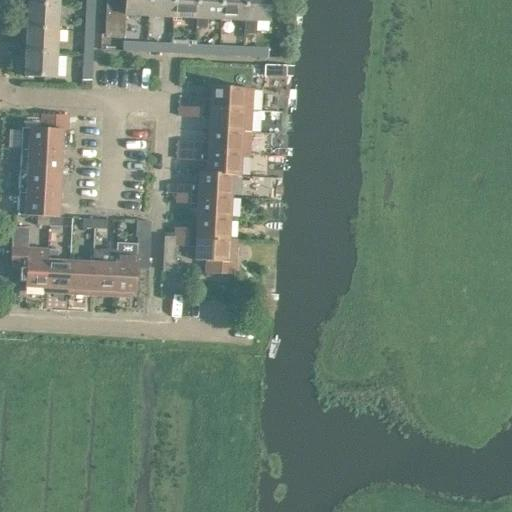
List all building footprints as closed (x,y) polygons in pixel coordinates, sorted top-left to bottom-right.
[(125,14),(148,15),(149,0),(106,0),(105,33),(124,34),(125,14)] [(173,0),(149,0),(148,15),(172,16),(173,0)] [(196,18),(196,0),(173,0),(172,16),(196,18)] [(206,18),(220,19),(220,0),(196,0),(196,18),(196,27),(206,27),(206,18)] [(244,20),(244,0),(220,0),(220,19),(244,20)] [(269,22),(269,6),(269,0),(244,0),(244,20),(243,28),(253,29),(253,21),(269,22)] [(26,26),(57,28),(58,4),(28,2),(26,26)] [(83,30),(93,30),(94,21),(95,6),(84,6),(83,30)] [(25,50),(55,52),(57,28),(26,26),(25,50)] [(82,54),(92,54),(93,38),(93,30),(83,30),(82,47),(82,54)] [(121,41),(121,50),(147,51),(147,42),(121,41)] [(170,52),(171,43),(147,42),(147,51),(170,52)] [(194,53),(195,44),(171,43),(170,52),(194,53)] [(218,54),(218,45),(195,44),(194,53),(218,54)] [(242,55),(242,45),(218,45),(218,54),(242,55)] [(267,46),(266,46),(242,45),(242,55),(250,56),(267,56),(267,46)] [(54,77),(55,52),(25,50),(23,75),(54,77)] [(92,54),(82,54),(81,79),(91,80),(91,74),(92,68),(92,54)] [(264,64),(264,74),(285,75),(285,65),(282,65),(271,64),(264,64)] [(250,111),(251,87),(210,85),(209,98),(179,96),(179,107),(250,111)] [(249,131),(250,111),(179,107),(178,115),(208,116),(207,130),(249,131)] [(16,214),(37,215),(48,216),(57,216),(62,129),(67,129),(68,115),(41,114),(41,128),(21,127),(16,214)] [(247,154),(249,131),(207,130),(207,141),(177,140),(176,149),(239,153),(247,154)] [(198,173),(238,175),(239,153),(176,149),(176,158),(206,159),(205,172),(198,172),(198,173)] [(238,176),(238,175),(198,173),(198,185),(168,184),(167,193),(174,193),(230,196),(231,175),(238,176)] [(229,218),(230,196),(174,193),(174,202),(197,203),(196,216),(229,218)] [(48,225),(48,216),(37,215),(37,224),(48,225)] [(57,216),(48,216),(48,225),(61,226),(61,217),(57,217),(57,216)] [(196,216),(195,229),(172,227),(172,231),(172,235),(236,240),(236,239),(228,238),(229,218),(196,216)] [(93,227),(94,218),(82,218),(81,227),(93,227)] [(106,228),(106,219),(94,218),(93,227),(106,228)] [(136,220),(135,237),(136,237),(149,237),(149,233),(150,221),(142,221),(136,220)] [(25,258),(24,286),(45,287),(47,248),(26,247),(27,227),(12,226),(10,257),(25,258)] [(234,274),(236,240),(172,235),(172,236),(164,236),(162,270),(176,271),(177,246),(194,247),(193,260),(206,261),(205,273),(234,274)] [(136,237),(136,243),(116,242),(115,250),(113,296),(128,296),(128,292),(134,292),(135,264),(147,265),(149,237),(136,237)] [(47,248),(45,287),(52,287),(52,292),(67,293),(69,260),(57,260),(57,249),(47,248)] [(92,250),(92,262),(90,294),(113,296),(115,250),(99,249),(99,250),(92,250)] [(69,260),(67,293),(90,294),(92,262),(69,260)]
